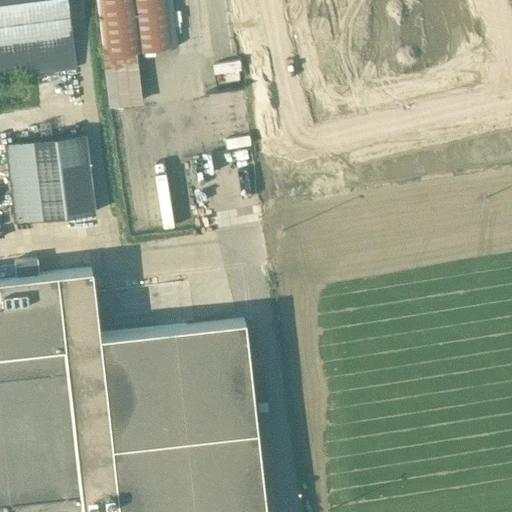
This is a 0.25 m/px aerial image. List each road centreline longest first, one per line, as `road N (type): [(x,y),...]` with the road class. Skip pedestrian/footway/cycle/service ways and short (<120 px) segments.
road 1 (residential): [(299,146),(511,101)]
road 2 (residential): [(299,146),(147,178)]
road 3 (residential): [(268,0),(299,146)]
